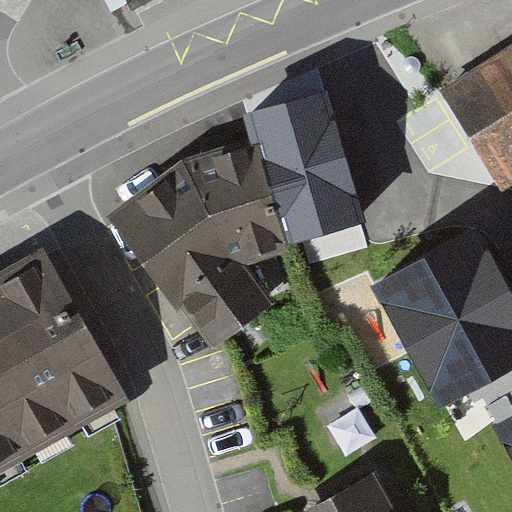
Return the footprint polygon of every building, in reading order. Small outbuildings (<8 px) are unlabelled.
[(116,29),(122,40),(193,0),(224,0),(227,5),(234,0),(84,0),(104,35),(116,29)] [(511,38),(427,91),(488,193),(511,178),(511,38)] [(286,270),(353,251),(318,120),(254,138),(255,149),(234,156),(237,169),(206,177),(209,196),(194,198),(183,187),(102,245),(161,327),(171,318),(179,325),(171,335),(191,355),(204,348),(218,363),(266,335),(244,295),(286,282),(286,270)] [(511,383),(511,277),(490,226),(362,281),(422,422),(511,383)] [(0,273),(0,497),(26,483),(18,469),(35,459),(40,468),(68,452),(62,442),(79,433),(85,443),(118,425),(111,414),(130,403),(42,250),(0,273)] [(396,511),(374,470),(294,511),(396,511)]
